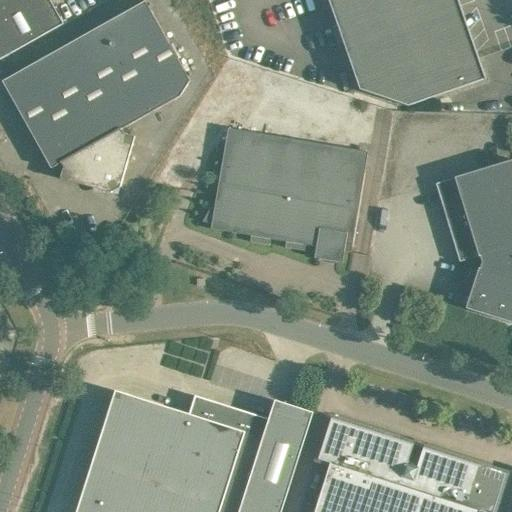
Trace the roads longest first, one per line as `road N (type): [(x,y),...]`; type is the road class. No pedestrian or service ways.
road 1 (unclassified): [(511,401),(231,313),(52,328)]
road 2 (unclassified): [(0,505),(52,328)]
